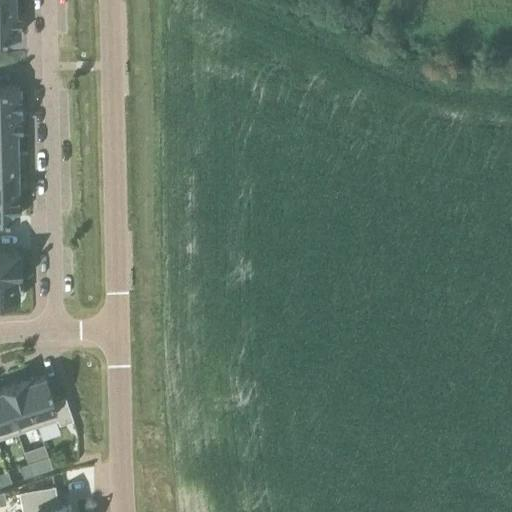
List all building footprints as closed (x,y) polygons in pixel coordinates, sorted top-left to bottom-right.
[(0,0),(0,13),(19,13),(19,12),(15,12),(14,0),(0,0)] [(19,13),(0,13),(0,35),(20,35),(19,13)] [(0,108),(20,108),(19,85),(0,85),(0,108)] [(20,108),(0,108),(0,129),(20,129),(20,108)] [(0,151),(16,151),(16,131),(20,131),(20,129),(0,129),(0,151)] [(16,151),(0,151),(0,173),(17,173),(16,151)] [(17,173),(0,173),(0,194),(17,194),(17,173)] [(0,217),(18,217),(17,194),(0,194),(0,217)] [(0,275),(20,275),(19,253),(17,253),(17,250),(0,250),(0,275)] [(20,275),(0,275),(0,300),(18,300),(18,280),(20,280),(20,276),(20,275)] [(23,379),(22,379),(37,425),(57,418),(59,423),(72,419),(65,395),(53,399),(44,375),(34,378),(33,376),(31,377),(31,379),(24,381),(23,379)] [(22,379),(2,386),(17,431),(37,425),(22,379)] [(1,389),(0,389),(0,436),(17,431),(2,386),(1,387),(1,389)] [(48,456),(28,463),(32,474),(52,467),(48,456)] [(28,462),(20,465),(24,477),(32,474),(28,463),(28,462)] [(54,484),(19,491),(22,511),(72,511),(70,504),(58,506),(54,484)]
